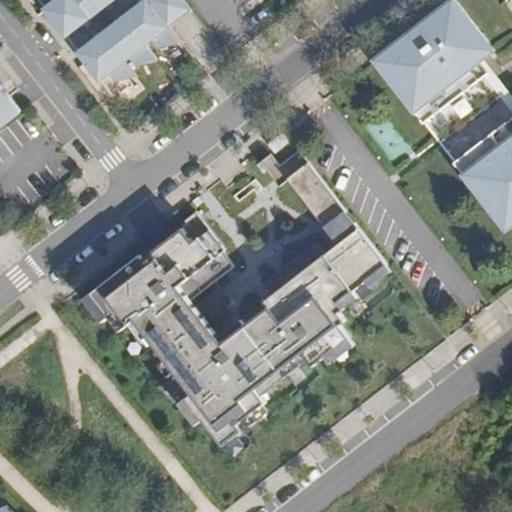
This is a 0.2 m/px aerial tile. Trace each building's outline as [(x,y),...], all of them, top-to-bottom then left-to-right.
[(52,0),(54,2),(46,8),(68,36),(84,23),(80,18),(86,13),(90,19),(107,5),(103,0),(112,0),(113,1),(114,0),(52,0)] [(193,9),(185,0),(148,0),(152,4),(146,9),(142,3),(125,17),(129,22),(124,26),(119,21),(102,34),(106,40),(101,44),(97,39),(80,52),(102,80),(109,74),(116,82),(136,78),(124,63),(132,56),(139,64),(159,60),(147,45),(155,39),(162,47),(181,42),(170,27),(193,9)] [(103,0),(107,5),(111,10),(116,5),(113,1),(112,0),(103,0)] [(139,0),(142,3),(146,9),(152,4),(148,0),(139,0)] [(453,0),(452,0),(374,61),(506,229),(511,224),(511,112),(484,76),(487,73),(479,63),(482,60),(494,51),(453,0)] [(116,16),(119,21),(124,26),(129,22),(125,17),(121,12),(116,16)] [(80,18),(84,23),(88,27),(94,23),(90,19),(86,13),(80,18)] [(93,34),(97,39),(101,44),(106,40),(102,34),(99,30),(93,34)] [(511,99),(482,60),(479,63),(487,73),(484,76),(511,112),(511,99)] [(0,126),(21,111),(2,86),(4,84),(0,79),(0,126)] [(268,144),(275,152),(289,140),(282,132),(268,144)] [(327,228),(347,212),(300,151),(280,165),(271,154),(261,162),(280,187),(289,180),(327,228)] [(196,212),(92,293),(121,331),(130,324),(224,445),(243,430),(240,425),(268,403),(262,396),(309,360),(314,367),(341,347),(331,334),(337,330),(330,321),(335,317),(331,311),(388,265),(359,227),(337,244),(322,256),(313,244),(259,286),(268,299),(219,337),(215,340),(199,319),(191,326),(184,317),(189,312),(184,306),(191,301),(235,267),(223,251),(226,250),(196,212)] [(334,241),(337,244),(359,227),(347,212),(327,228),(336,240),(334,241)] [(215,340),(219,337),(191,301),(184,306),(189,312),(184,317),(191,326),(199,319),(215,340)]
